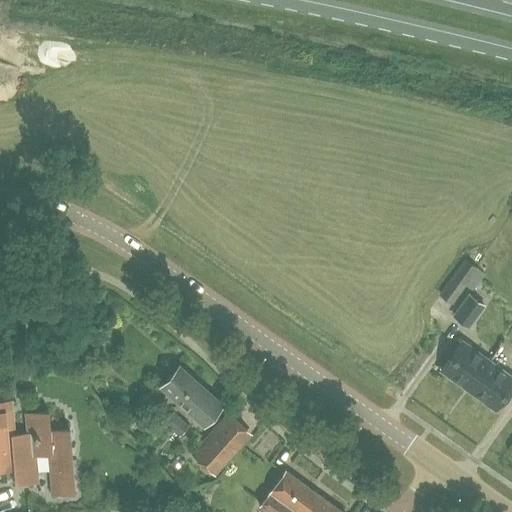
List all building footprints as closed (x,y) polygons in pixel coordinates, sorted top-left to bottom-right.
[(473,291),(485,274),(465,260),(441,293),(451,301),(463,284),(473,291)] [(454,315),(468,326),(483,305),(469,294),(454,315)] [(10,301),(4,308),(12,315),(18,308),(10,301)] [(468,389),(489,360),(462,341),(442,370),(468,389)] [(511,377),(489,360),(468,389),(494,408),(511,383),(511,377)] [(204,423),(221,404),(179,366),(161,385),(204,423)] [(55,494),(75,492),(69,427),(50,429),(49,410),(28,411),(30,431),(12,432),(9,399),(0,399),(0,470),(14,469),(15,484),(35,482),(33,455),(52,454),(55,494)] [(174,410),(163,422),(179,435),(190,424),(174,410)] [(194,455),(203,463),(213,472),(246,434),(227,417),(194,455)] [(269,511),(291,511),(310,487),(285,469),(259,505),(269,511)] [(344,511),(310,487),(291,511),(344,511)]
